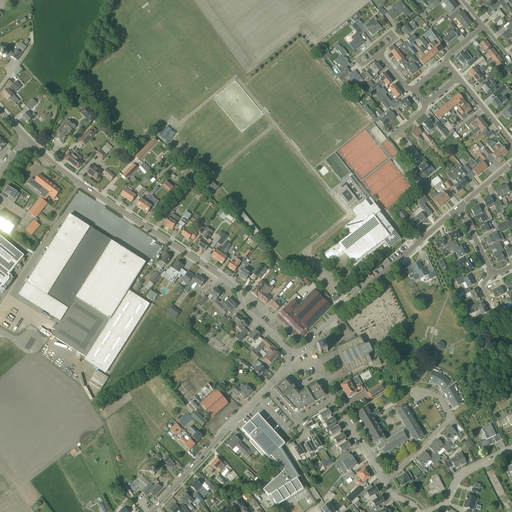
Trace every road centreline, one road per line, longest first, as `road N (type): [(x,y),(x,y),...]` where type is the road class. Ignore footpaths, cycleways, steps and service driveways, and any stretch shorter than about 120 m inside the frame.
road 1 (unclassified): [(241,301),(232,285),(26,139)]
road 2 (residential): [(292,350),(306,348),(458,208)]
road 3 (tertiary): [(151,511),(265,389)]
road 4 (residential): [(384,481),(448,419),(439,398),(420,394)]
